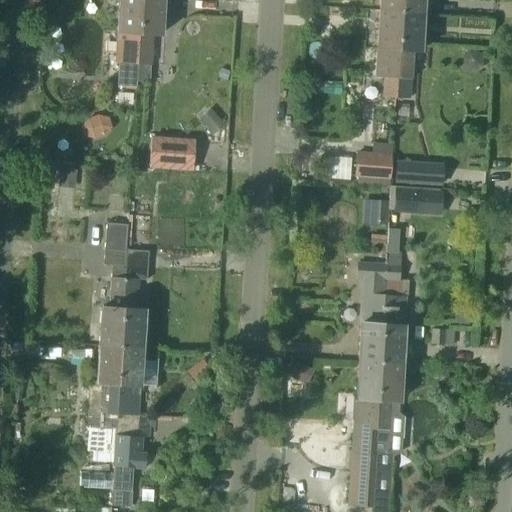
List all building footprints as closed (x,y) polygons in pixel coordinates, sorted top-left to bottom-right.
[(118,0),(117,32),(115,61),(119,61),(117,85),(135,86),(135,81),(140,0),(118,0)] [(161,34),(162,0),(140,0),(135,81),(149,82),(152,34),(161,34)] [(379,0),(378,10),(400,11),(400,0),(379,0)] [(400,0),(400,11),(422,13),(423,0),(400,0)] [(395,98),(400,11),(378,10),(374,77),(384,78),(382,97),(395,98)] [(395,98),(408,99),(410,79),(412,50),(420,51),(422,13),(400,11),(395,98)] [(87,118),(80,126),(83,137),(94,139),(104,136),(111,128),(108,118),(97,115),(87,118)] [(150,138),(148,166),(192,169),(194,141),(150,138)] [(390,155),(357,153),(355,177),(388,179),(390,155)] [(413,163),(412,183),(440,185),(441,165),(413,163)] [(59,168),(58,185),(74,186),(74,169),(59,168)] [(393,210),(410,212),(438,213),(439,194),(411,192),(394,191),(393,210)] [(360,224),(386,225),(388,201),(361,200),(360,224)] [(127,225),(106,223),(102,264),(111,265),(108,308),(100,308),(98,345),(119,347),(127,225)] [(125,250),(119,347),(142,348),(144,310),(135,310),(137,280),(146,280),(148,251),(125,250)] [(359,323),(357,361),(380,362),(385,265),(357,263),(357,278),(363,278),(360,323),(359,323)] [(385,265),(380,362),(401,363),(404,308),(396,307),(398,265),(385,265)] [(445,330),(431,330),(430,344),(444,345),(445,330)] [(115,418),(119,347),(98,345),(95,383),(104,383),(102,417),(115,418)] [(115,418),(115,421),(129,422),(130,407),(138,408),(139,386),(155,387),(157,362),(141,361),(142,348),(119,347),(115,418)] [(291,358),(283,374),(305,384),(313,368),(291,358)] [(352,453),(349,505),(371,506),(373,455),(380,362),(357,361),(352,453)] [(396,452),(401,363),(380,362),(373,455),(371,506),(370,511),(389,511),(391,488),(386,487),(388,452),(396,452)] [(89,382),(87,416),(102,417),(104,383),(95,383),(89,382)] [(88,426),(86,452),(92,452),(113,453),(114,435),(114,428),(88,426)] [(113,453),(111,488),(111,490),(130,491),(132,467),(144,468),(144,454),(139,454),(140,437),(114,435),(113,453)] [(79,487),(109,487),(110,470),(79,470),(79,487)]
